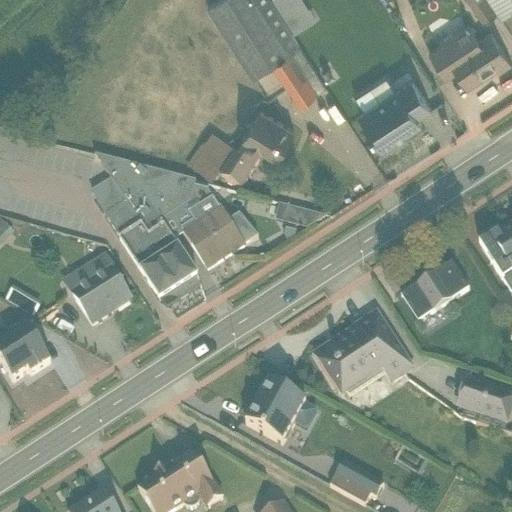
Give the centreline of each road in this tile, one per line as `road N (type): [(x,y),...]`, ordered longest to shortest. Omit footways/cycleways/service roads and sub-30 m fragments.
road 1 (secondary): [(0,480),(511,147)]
road 2 (track): [(143,387),(164,409),(346,511)]
